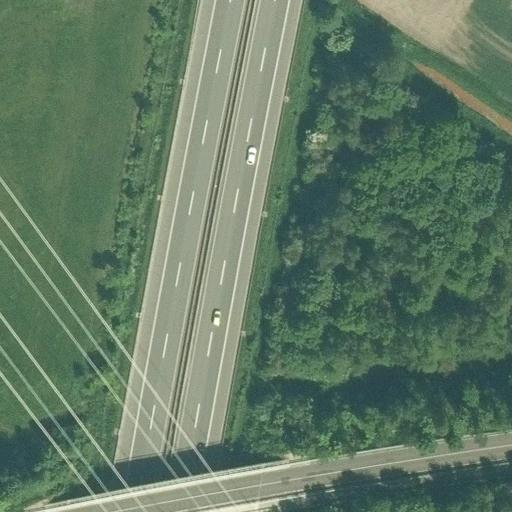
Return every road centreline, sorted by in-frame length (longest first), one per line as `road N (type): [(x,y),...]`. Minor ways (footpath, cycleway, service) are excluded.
road 1 (motorway): [(181,511),(277,0)]
road 2 (motorway): [(230,0),(136,511)]
road 3 (tertiary): [(511,438),(75,511)]
